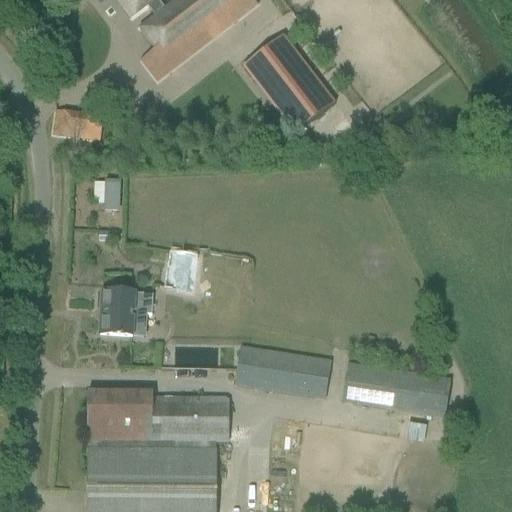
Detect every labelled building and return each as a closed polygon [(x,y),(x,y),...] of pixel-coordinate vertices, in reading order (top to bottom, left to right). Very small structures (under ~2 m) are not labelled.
[(116,0),(131,19),(146,7),(155,20),(141,31),(142,33),(144,31),(174,71),(257,7),(251,0),(181,0),(164,13),(155,1),(155,0),(116,0)] [(282,38),(242,69),(296,137),(335,107),(282,38)] [(52,136),(72,139),(99,143),(103,119),(55,112),(52,136)] [(119,212),(119,184),(105,184),(104,212),(119,212)] [(115,244),(116,234),(99,234),(99,243),(115,244)] [(169,254),(163,290),(193,295),(198,259),(169,254)] [(99,337),(119,338),(145,340),(146,320),(151,320),(152,298),(102,295),(99,337)] [(238,350),(233,389),(324,403),(330,364),(238,350)] [(346,366),(340,405),(443,423),(449,383),(346,366)] [(85,511),(214,511),(215,444),(228,444),(228,402),(151,402),(151,395),(87,395),(85,511)]
